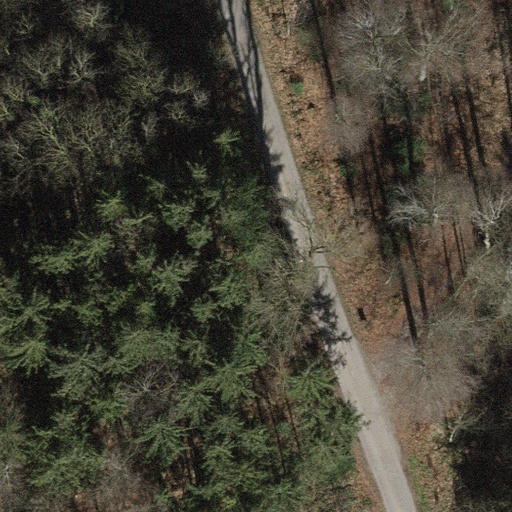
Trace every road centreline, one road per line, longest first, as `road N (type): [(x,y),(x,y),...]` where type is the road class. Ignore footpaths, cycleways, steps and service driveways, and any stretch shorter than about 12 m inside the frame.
road 1 (track): [(407,511),(357,391),(232,0)]
road 2 (track): [(357,391),(511,165)]
